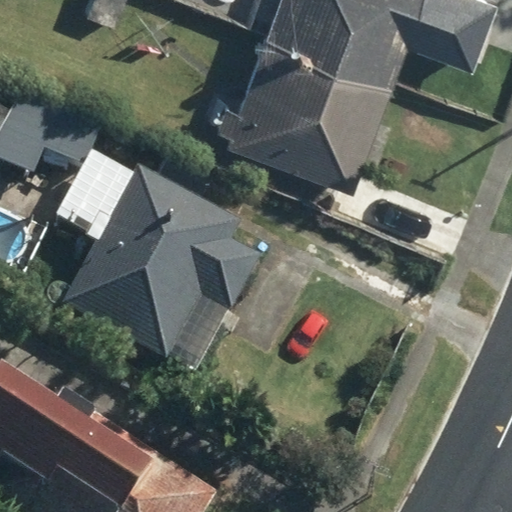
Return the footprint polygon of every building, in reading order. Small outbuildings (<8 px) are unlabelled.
[(135,0),(54,0),(55,1),(121,31),(135,0)] [(251,0),(216,0),(247,12),(251,0)] [(439,0),(279,0),(230,133),(357,180),(411,32),(426,38),(439,0)] [(511,3),(479,60),(506,75),(511,64),(511,3)] [(44,152),(95,164),(105,125),(24,105),(8,170),(38,178),(44,152)] [(228,191),(220,206),(149,163),(65,302),(198,382),(270,262),(237,242),(257,208),(228,191)] [(0,374),(0,495),(29,511),(214,511),(226,491),(6,364),(0,374)]
